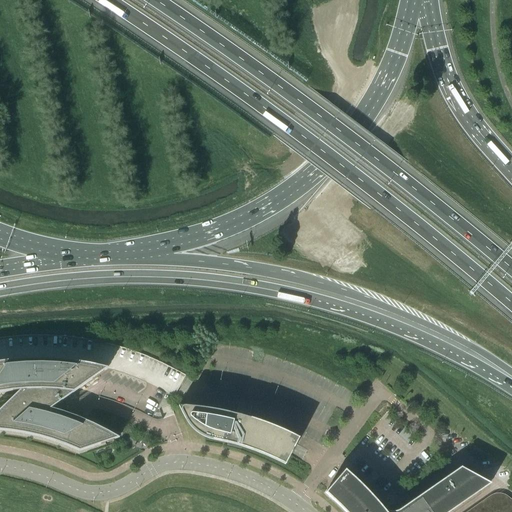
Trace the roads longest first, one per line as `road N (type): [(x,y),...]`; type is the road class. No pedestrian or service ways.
road 1 (motorway): [(0,289),(119,277),(263,288),(373,317),(511,388)]
road 2 (motorway): [(108,0),(290,126),(511,303)]
road 3 (motorway): [(511,268),(389,168),(155,0)]
road 4 (trunk): [(115,258),(219,237),(298,193),(382,94),(413,0)]
road 5 (motorway): [(115,258),(198,262),(324,284),(432,327),(511,372)]
road 6 (unclassified): [(0,465),(103,493),(155,467),(188,462),(246,475),(308,511)]
road 7 (motorway): [(511,172),(461,108),(425,0)]
